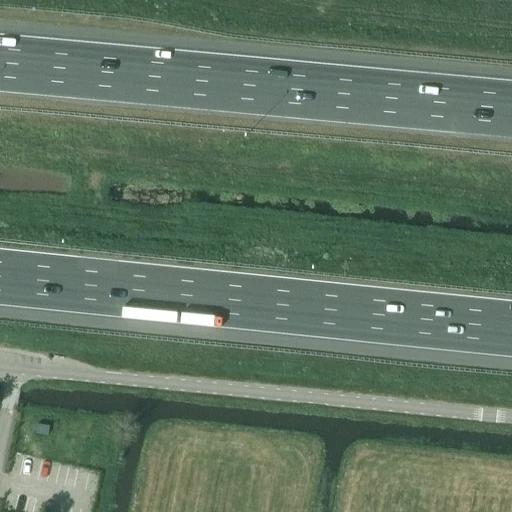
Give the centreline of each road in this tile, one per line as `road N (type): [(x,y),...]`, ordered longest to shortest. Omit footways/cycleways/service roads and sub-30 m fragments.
road 1 (motorway): [(0,277),(511,329)]
road 2 (unclassified): [(511,418),(0,368)]
road 3 (motorway): [(511,111),(0,64)]
